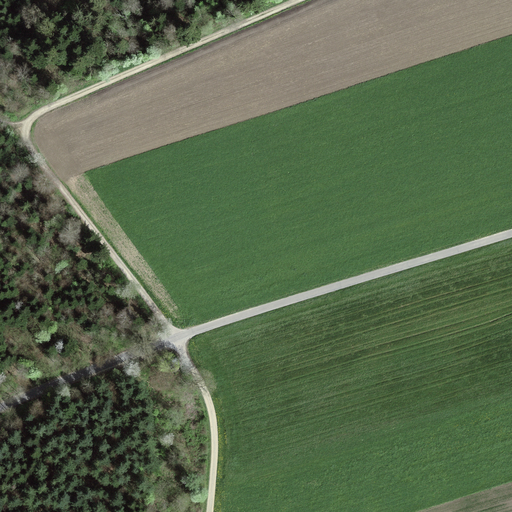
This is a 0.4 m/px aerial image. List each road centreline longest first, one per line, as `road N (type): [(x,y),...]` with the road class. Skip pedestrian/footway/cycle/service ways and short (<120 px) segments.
road 1 (unclassified): [(0,406),(176,338),(511,236)]
road 2 (track): [(295,0),(47,106),(25,125)]
road 3 (track): [(25,125),(33,154),(176,338)]
road 4 (track): [(210,511),(213,419),(176,338)]
